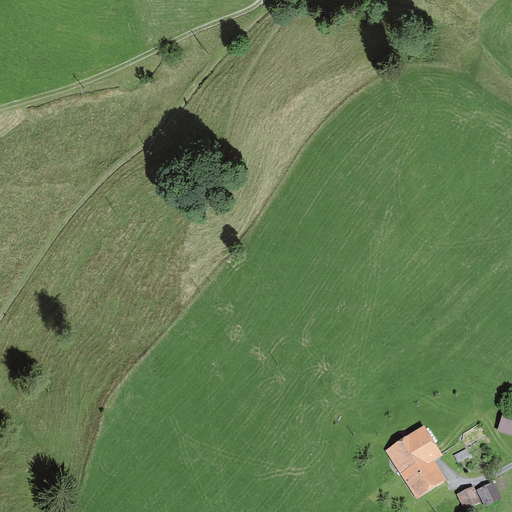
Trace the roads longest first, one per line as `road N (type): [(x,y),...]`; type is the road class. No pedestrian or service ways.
road 1 (track): [(269,0),(162,132),(69,215),(0,318)]
road 2 (track): [(0,107),(99,77),(261,0)]
